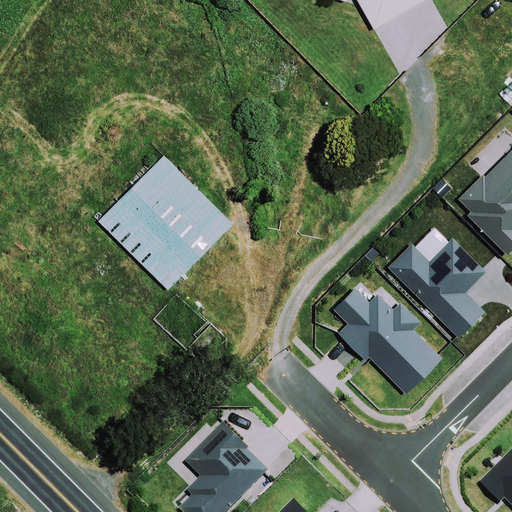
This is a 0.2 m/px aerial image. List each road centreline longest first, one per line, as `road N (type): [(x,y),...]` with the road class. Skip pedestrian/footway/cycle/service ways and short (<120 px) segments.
road 1 (residential): [(270,363),(394,482)]
road 2 (residential): [(394,482),(511,363)]
